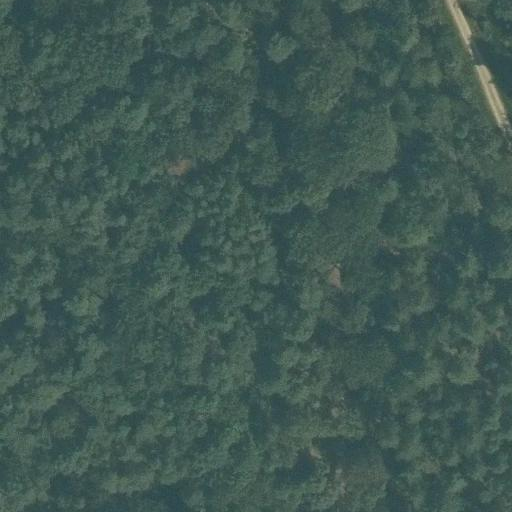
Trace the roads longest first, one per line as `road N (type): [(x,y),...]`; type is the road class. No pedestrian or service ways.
road 1 (unknown): [(478,511),(425,416),(429,274),(419,181),(398,153),(324,93),(270,0)]
road 2 (track): [(347,511),(338,117)]
road 3 (track): [(443,0),(511,171)]
